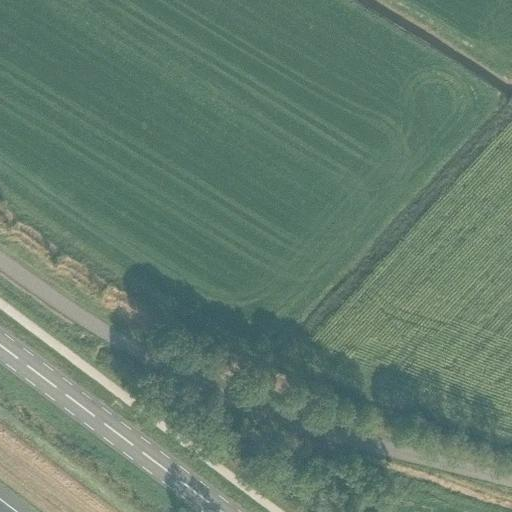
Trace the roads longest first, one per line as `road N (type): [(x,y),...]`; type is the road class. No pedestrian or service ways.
road 1 (unclassified): [(511,482),(280,420),(226,397),(119,340),(0,257)]
road 2 (tertiary): [(218,511),(0,347)]
